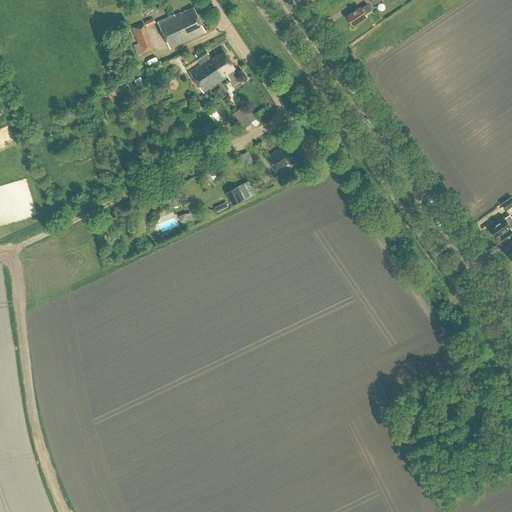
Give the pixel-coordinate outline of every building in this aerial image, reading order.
[(367,4),(361,9),(359,7),(346,16),(353,26),(366,17),(365,15),(371,10),(367,4)] [(181,12),(158,23),(170,49),(205,32),(194,8),(181,13),(181,12)] [(131,28),(141,54),(152,50),(142,23),(131,28)] [(212,76),(217,83),(236,70),(234,67),(224,52),(218,56),(217,55),(211,59),(208,55),(206,51),(198,55),(201,59),(203,58),(210,68),(212,66),(216,73),(212,76)] [(189,72),(203,93),(217,83),(212,76),(216,73),(212,66),(210,68),(203,58),(201,59),(198,55),(189,62),(192,66),(198,62),(200,64),(189,72)] [(132,81),(137,92),(144,88),(139,77),(132,81)] [(214,94),(218,100),(225,95),(221,89),(214,94)] [(286,145),(266,159),(277,174),(297,160),(286,145)] [(129,164),(134,168),(139,162),(134,158),(129,164)] [(244,195),(236,182),(225,187),(232,201),(244,195)] [(500,204),(506,211),(511,206),(511,198),(511,196),(500,204)] [(229,199),(218,205),(221,211),(232,205),(229,199)] [(510,227),(511,224),(511,218),(509,215),(504,219),(503,217),(498,221),(498,222),(489,229),(495,238),(510,227)] [(511,242),(503,249),(511,260),(511,259),(511,242)]
